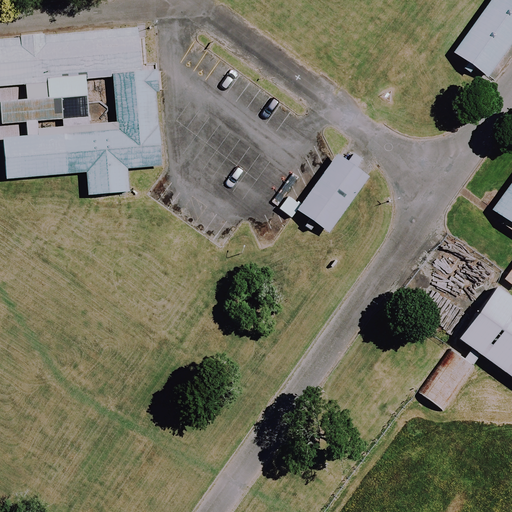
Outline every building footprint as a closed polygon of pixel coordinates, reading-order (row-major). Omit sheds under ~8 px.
[(511,36),(511,0),(478,0),(434,61),(474,89),(511,36)] [(106,134),(0,141),(0,182),(77,178),(78,200),(116,197),(115,174),(153,171),(147,75),(132,76),(129,31),(0,39),(0,87),(13,87),(14,102),(0,102),(0,126),(59,122),(58,101),(75,100),(74,82),(102,80),(106,134)] [(358,181),(326,159),(285,215),(317,238),(358,181)] [(511,161),(476,211),(511,237),(511,161)] [(511,264),(498,284),(511,293),(511,264)] [(511,314),(477,289),(435,347),(511,403),(511,314)]
